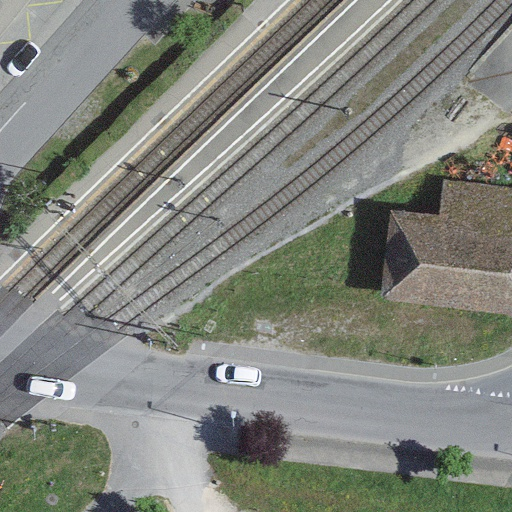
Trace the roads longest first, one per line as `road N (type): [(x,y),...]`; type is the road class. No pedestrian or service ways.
road 1 (tertiary): [(511,428),(0,355)]
road 2 (unclassified): [(0,142),(133,0)]
